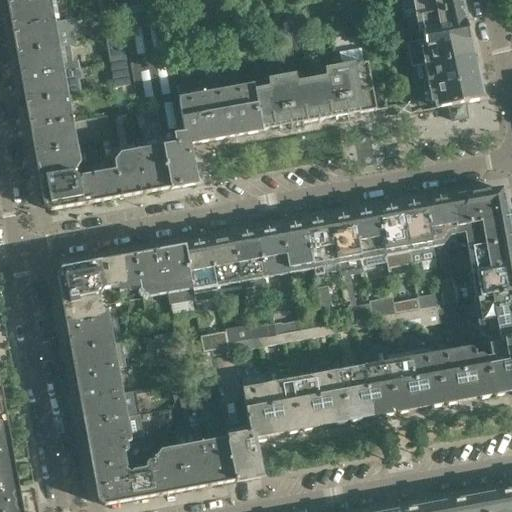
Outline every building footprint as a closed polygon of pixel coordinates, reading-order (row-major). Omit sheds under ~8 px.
[(56,32),(55,23),(53,14),(48,15),(45,0),(40,0),(8,6),(17,56),(55,49),(52,33),(56,32)] [(463,9),(460,0),(416,0),(420,17),(463,9)] [(468,33),(463,9),(420,17),(424,40),(468,33)] [(388,23),(386,10),(378,11),(380,24),(388,23)] [(180,105),(173,61),(164,15),(123,22),(138,110),(156,107),(164,152),(171,190),(195,185),(188,146),(212,142),(205,100),(180,105)] [(390,35),(388,23),(380,24),(382,37),(390,35)] [(473,56),(468,33),(424,40),(428,64),(473,56)] [(65,82),(64,73),(62,64),(57,64),(55,49),(17,56),(26,105),(64,98),(61,83),(65,82)] [(235,58),(234,50),(221,52),(222,60),(235,58)] [(222,60),(221,52),(208,55),(210,63),(222,60)] [(478,80),(473,56),(428,64),(433,88),(478,80)] [(198,65),(197,57),(184,59),(185,67),(198,65)] [(397,70),(394,57),(386,59),(389,71),(397,70)] [(373,92),(371,82),(367,64),(325,72),(327,80),(311,83),(319,122),(376,112),(373,92)] [(399,83),(397,70),(389,71),(391,84),(399,83)] [(319,122),(311,83),(296,86),(295,78),(269,83),(270,90),(254,93),(262,133),(319,122)] [(483,101),(478,80),(433,88),(436,109),(450,107),(464,104),(483,101)] [(379,91),(377,81),(371,82),(373,92),(379,91)] [(262,133),(254,93),(254,91),(229,96),(237,137),(262,133)] [(237,137),(229,96),(205,100),(212,142),(237,137)] [(73,122),(71,113),(66,114),(64,98),(26,105),(30,130),(73,122)] [(467,119),(464,104),(450,107),(452,121),(467,119)] [(410,114),(408,106),(395,108),(397,116),(410,114)] [(73,148),(70,132),(74,131),(73,122),(30,130),(35,155),(73,148)] [(83,206),(78,179),(73,148),(35,155),(44,207),(51,212),(83,206)] [(171,190),(164,152),(148,155),(147,151),(129,154),(130,159),(114,162),(116,172),(121,199),(171,190)] [(121,199),(116,172),(78,179),(83,206),(121,199)] [(507,219),(502,190),(450,200),(456,233),(468,231),(467,227),(507,219)] [(456,233),(450,200),(425,204),(433,245),(446,242),(450,237),(449,234),(456,233)] [(433,245),(425,204),(401,209),(409,249),(433,245)] [(401,209),(377,213),(385,253),(409,249),(401,209)] [(385,253),(377,213),(353,217),(361,258),(385,253)] [(361,258),(353,217),(329,222),(337,262),(361,258)] [(511,243),(507,219),(467,227),(468,231),(471,251),(511,243)] [(337,262),(329,222),(305,226),(313,267),(337,262)] [(313,267),(305,226),(281,230),(289,271),(313,267)] [(289,271),(281,230),(257,235),(265,275),(289,271)] [(265,275),(257,235),(233,239),(241,280),(265,275)] [(241,280),(233,239),(209,243),(217,284),(241,280)] [(217,284),(209,243),(185,248),(192,286),(192,289),(217,284)] [(511,268),(511,244),(511,243),(471,251),(476,275),(511,268)] [(192,286),(185,248),(134,257),(139,284),(141,295),(192,286)] [(448,261),(447,255),(435,257),(436,264),(448,261)] [(139,284),(134,257),(98,264),(103,290),(139,284)] [(452,279),(448,261),(436,264),(439,281),(451,279),(452,279)] [(103,290),(98,264),(62,270),(57,277),(63,308),(78,305),(77,301),(98,297),(99,297),(103,290)] [(511,293),(511,268),(476,275),(480,298),(480,299),(511,293)] [(454,297),(451,279),(439,281),(443,300),(453,298),(454,297)] [(327,289),(317,291),(319,305),(329,303),(327,289)] [(511,317),(511,293),(480,299),(480,298),(477,299),(482,324),(511,317)] [(107,321),(102,296),(99,297),(98,297),(77,301),(78,305),(63,308),(67,328),(107,321)] [(426,309),(424,298),(418,300),(420,310),(426,309)] [(454,304),(453,298),(443,300),(444,306),(452,305),(454,304)] [(452,305),(444,306),(435,308),(437,316),(453,313),(452,305)] [(438,325),(437,316),(435,308),(427,309),(430,326),(438,325)] [(430,326),(427,309),(426,309),(420,310),(418,311),(420,320),(422,328),(430,326)] [(420,320),(418,311),(413,312),(403,314),(404,322),(420,320)] [(455,322),(453,313),(437,316),(438,325),(455,322)] [(404,322),(403,314),(379,318),(380,327),(404,322)] [(330,327),(328,316),(322,317),(324,328),(330,327)] [(324,328),(322,317),(315,318),(317,329),(324,328)] [(511,342),(511,317),(482,324),(485,340),(491,339),(492,346),(511,342)] [(380,327),(379,318),(378,318),(372,319),(365,320),(355,322),(356,331),(380,327)] [(111,346),(111,345),(107,321),(67,328),(71,353),(111,346)] [(356,331),(355,322),(331,327),(332,336),(356,331)] [(282,336),(280,325),(274,326),(276,337),(282,336)] [(276,337),(274,326),(267,327),(269,338),(276,337)] [(324,328),(317,329),(307,331),(308,340),(332,336),(331,327),(330,327),(324,328)] [(252,341),(249,329),(225,333),(226,335),(228,346),(234,344),(252,341)] [(308,340),(307,331),(282,335),(284,344),(308,340)] [(228,346),(226,335),(219,336),(221,347),(228,346)] [(276,337),(269,338),(258,340),(260,349),(284,344),(282,335),(282,336),(276,337)] [(260,349),(258,340),(252,341),(234,344),(235,348),(236,353),(260,349)] [(511,342),(492,346),(494,354),(509,351),(511,368),(511,342)] [(116,370),(113,357),(118,356),(115,344),(111,345),(111,346),(71,353),(76,377),(116,370)] [(244,395),(236,353),(235,348),(212,352),(229,445),(236,483),(260,478),(254,444),(253,444),(244,395)] [(511,391),(511,368),(509,351),(494,354),(494,358),(486,359),(486,360),(492,395),(493,395),(496,397),(504,396),(506,393),(511,391)] [(492,395),(486,360),(486,359),(481,356),(476,357),(475,352),(460,355),(468,400),(479,398),(481,400),(489,399),(491,396),(492,395)] [(468,400),(460,355),(436,360),(444,404),(445,404),(448,406),(456,405),(458,402),(468,400)] [(444,404),(436,360),(412,364),(420,409),(431,407),(433,409),(441,407),(443,404),(444,404)] [(420,409),(412,364),(388,368),(396,413),(397,413),(400,415),(408,413),(409,410),(420,409)] [(396,413),(388,368),(364,373),(372,417),(382,415),(385,418),(393,416),(395,413),(396,413)] [(125,393),(122,382),(118,383),(116,370),(76,377),(80,402),(125,393)] [(372,417),(364,373),(340,377),(348,422),(349,421),(352,424),(360,422),(361,419),(372,417)] [(348,422),(340,377),(316,381),(324,426),(334,424),(337,426),(345,425),(347,422),(348,422)] [(324,426),(316,381),(292,386),(300,430),(301,430),(304,432),(312,431),(313,428),(324,426)] [(300,430),(292,386),(268,390),(276,435),(286,433),(289,435),(297,434),(299,431),(300,430)] [(0,441),(10,439),(6,417),(1,390),(0,389),(0,441)] [(276,435),(268,390),(244,395),(253,444),(254,444),(266,442),(265,437),(276,435)] [(125,419),(122,405),(127,405),(125,393),(80,402),(85,426),(125,419)] [(130,447),(129,443),(133,438),(131,431),(127,432),(125,419),(85,426),(93,471),(108,468),(109,472),(128,468),(125,453),(130,447)] [(0,491),(19,488),(15,466),(10,439),(0,441),(0,491)] [(236,483),(229,445),(214,447),(214,442),(192,446),(193,451),(179,454),(186,492),(236,483)] [(186,492),(179,454),(158,457),(155,462),(161,496),(186,492)] [(161,496),(155,462),(148,463),(146,466),(147,470),(131,473),(133,481),(129,482),(133,502),(161,496)] [(133,502),(129,482),(133,481),(131,473),(130,474),(126,472),(128,468),(109,472),(108,468),(93,471),(99,502),(105,507),(133,502)] [(0,511),(23,511),(19,490),(19,488),(0,491),(0,511)] [(510,511),(507,494),(483,499),(485,511),(510,511)] [(485,511),(483,499),(459,503),(460,511),(485,511)] [(460,511),(459,503),(435,507),(435,511),(460,511)]
